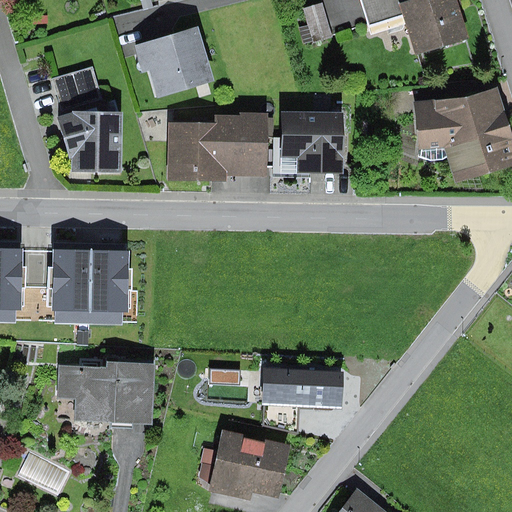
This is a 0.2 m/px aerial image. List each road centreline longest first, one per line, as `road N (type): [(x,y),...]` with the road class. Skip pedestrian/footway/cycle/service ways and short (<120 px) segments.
road 1 (residential): [(0,212),(502,218)]
road 2 (residential): [(298,511),(495,262),(502,218)]
